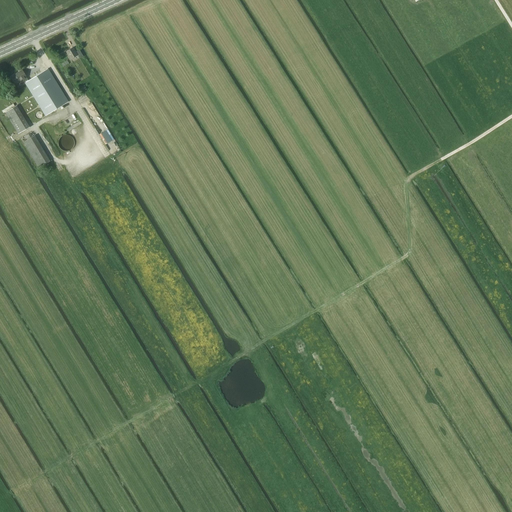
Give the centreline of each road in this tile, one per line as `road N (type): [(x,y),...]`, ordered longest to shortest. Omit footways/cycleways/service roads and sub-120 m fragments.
road 1 (track): [(0,499),(406,255),(407,179),(511,116)]
road 2 (track): [(192,385),(71,185)]
road 3 (track): [(74,106),(91,92),(87,33),(156,0)]
road 4 (secondary): [(0,53),(116,0)]
